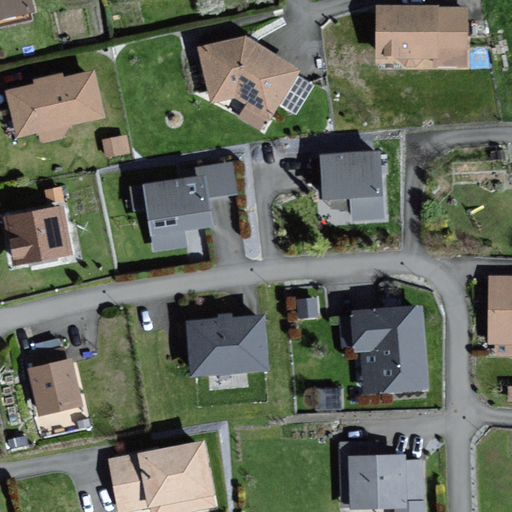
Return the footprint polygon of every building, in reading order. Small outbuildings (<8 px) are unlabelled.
[(0,0),(0,16),(29,11),(27,0),(0,0)] [(441,5),(380,5),(380,64),(464,63),(464,11),(441,12),(441,5)] [(299,70),(246,36),(200,48),(214,101),(238,96),(270,115),(299,70)] [(39,87),(10,92),(18,135),(108,120),(100,72),(70,78),(69,72),(37,77),(39,87)] [(375,153),(315,157),(318,202),(347,200),(349,222),(380,220),(375,153)] [(207,178),(149,182),(152,231),(214,227),(212,197),(236,196),(234,164),(206,165),(207,178)] [(66,203),(8,213),(16,266),(75,257),(66,203)] [(511,277),(489,277),(487,345),(511,345),(511,277)] [(423,306),(351,309),(352,348),(363,348),(365,391),(426,389),(423,306)] [(261,319),(191,323),(194,375),(264,371),(261,319)] [(72,360),(30,373),(44,422),(87,409),(72,360)] [(207,443),(112,460),(121,511),(140,511),(147,511),(211,511),(220,511),(207,443)] [(379,443),(342,444),(344,506),(398,504),(397,511),(425,511),(423,460),(407,461),(407,455),(380,456),(379,443)]
